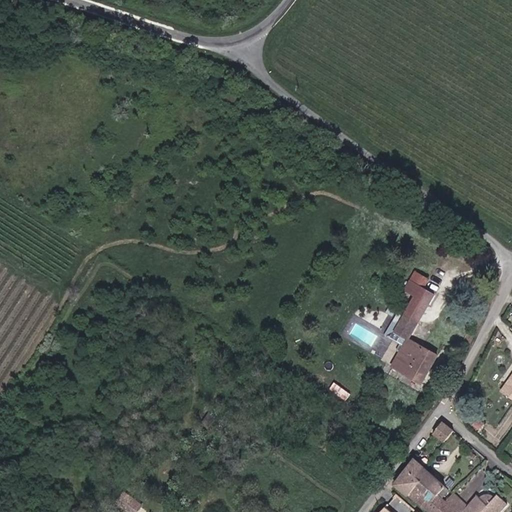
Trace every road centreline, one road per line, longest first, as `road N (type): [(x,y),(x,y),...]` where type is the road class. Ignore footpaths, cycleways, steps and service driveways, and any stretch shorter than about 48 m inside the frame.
road 1 (unclassified): [(229,42),(338,134),(466,218),(511,266)]
road 2 (tertiary): [(71,0),(188,38),(229,42)]
road 3 (unclassified): [(441,406),(511,279)]
road 4 (unclassified): [(359,511),(441,406)]
